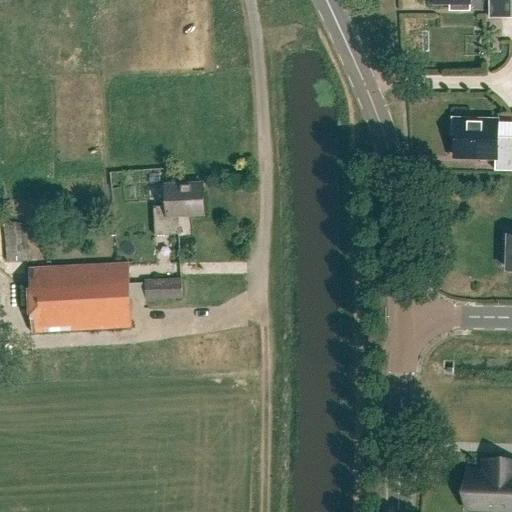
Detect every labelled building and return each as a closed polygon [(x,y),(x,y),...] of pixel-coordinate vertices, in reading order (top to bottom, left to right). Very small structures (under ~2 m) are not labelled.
[(511,20),(511,0),(434,0),(435,5),(471,5),(470,0),(491,0),(491,20),(511,20)] [(511,171),(511,137),(498,138),(498,122),(469,121),(469,118),(453,118),(453,134),(455,134),(455,156),(496,157),(496,171),(511,171)] [(153,236),(177,235),(176,215),(202,214),(200,183),(163,185),(164,206),(151,206),(153,236)] [(23,222),(3,224),(6,262),(26,260),(23,222)] [(31,332),(131,327),(128,265),(28,270),(31,332)] [(146,300),(181,299),(181,280),(145,282),(146,300)] [(469,472),(468,509),(511,510),(511,463),(483,462),(483,472),(469,472)]
